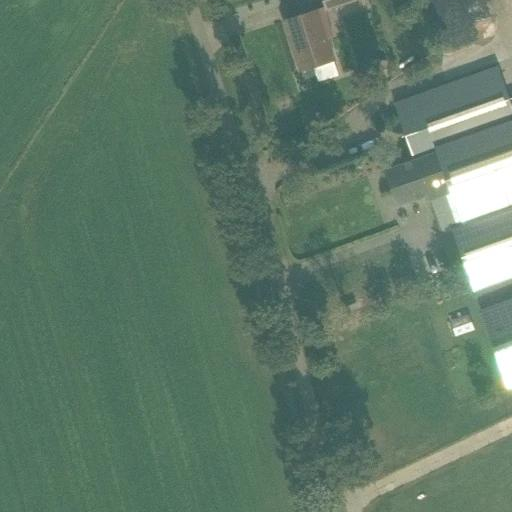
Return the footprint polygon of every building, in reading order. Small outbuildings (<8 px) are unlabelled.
[(355,0),(323,0),(328,12),(356,3),(355,0)] [(425,0),(444,44),(476,31),(465,4),(473,0),(425,0)] [(300,72),(336,60),(329,38),(334,37),(324,9),(283,23),(300,72)] [(495,70),(397,104),(415,159),(386,170),(399,205),(423,196),(426,204),(448,197),(459,226),(511,206),(511,102),(507,104),(495,70)] [(474,291),(493,284),(511,277),(511,208),(452,230),(474,291)] [(511,386),(511,298),(480,310),(507,389),(511,386)]
